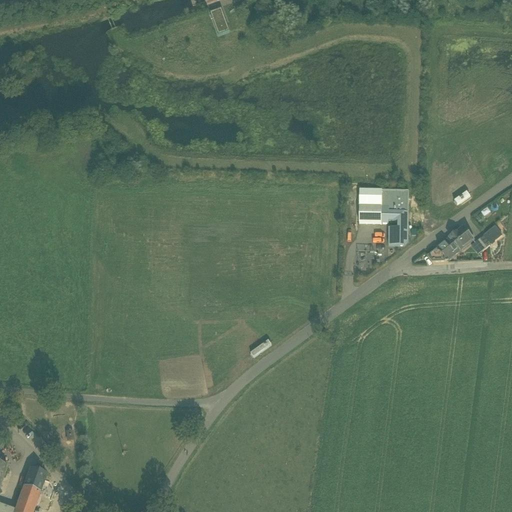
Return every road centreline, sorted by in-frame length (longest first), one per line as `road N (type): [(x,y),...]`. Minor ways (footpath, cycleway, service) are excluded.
road 1 (unclassified): [(221,402),(0,389)]
road 2 (unclassified): [(388,272),(221,402)]
road 3 (unclassified): [(511,179),(388,272)]
road 4 (unclassified): [(221,402),(169,471),(156,511)]
road 5 (unclassified): [(511,264),(388,272)]
